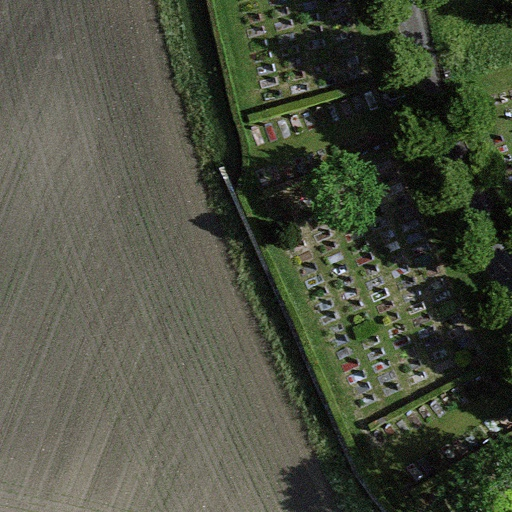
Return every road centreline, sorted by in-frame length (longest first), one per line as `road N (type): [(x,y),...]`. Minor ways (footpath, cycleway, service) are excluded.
road 1 (track): [(408,0),(433,111),(511,290)]
road 2 (track): [(511,86),(259,167)]
road 3 (track): [(511,404),(379,476)]
